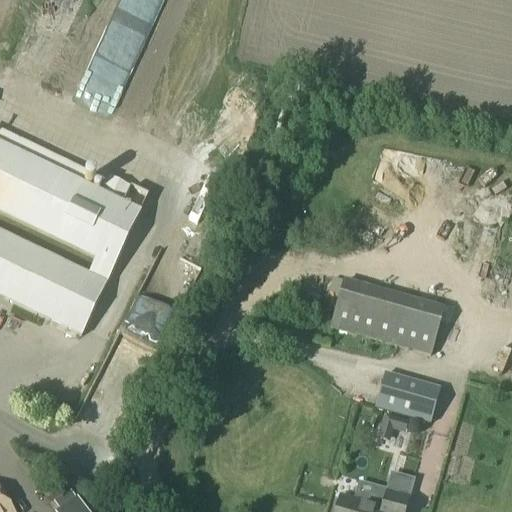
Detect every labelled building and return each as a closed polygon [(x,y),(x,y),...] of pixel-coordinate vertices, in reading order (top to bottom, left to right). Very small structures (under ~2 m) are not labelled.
[(0,215),(95,261),(87,277),(0,235),(0,300),(81,339),(139,218),(138,217),(147,199),(108,180),(99,199),(79,189),(85,175),(0,134),(0,215)] [(376,153),(314,221),(345,250),(408,181),(376,153)] [(506,303),(511,260),(511,164),(498,162),(477,298),(506,303)] [(375,265),(454,279),(460,244),(380,231),(375,265)] [(161,237),(147,287),(161,291),(175,240),(161,237)] [(342,283),(328,331),(430,360),(443,312),(342,283)] [(511,375),(511,322),(510,322),(497,372),(511,375)] [(57,396),(76,386),(71,377),(52,387),(57,396)] [(433,426),(441,392),(386,378),(377,410),(433,426)] [(447,511),(483,511),(511,401),(511,391),(485,385),(458,489),(444,486),(440,499),(429,496),(426,507),(447,511)] [(0,511),(9,511),(0,497),(0,511)] [(403,511),(406,502),(385,497),(381,511),(339,500),(335,511),(403,511)] [(82,511),(73,498),(52,511),(82,511)]
